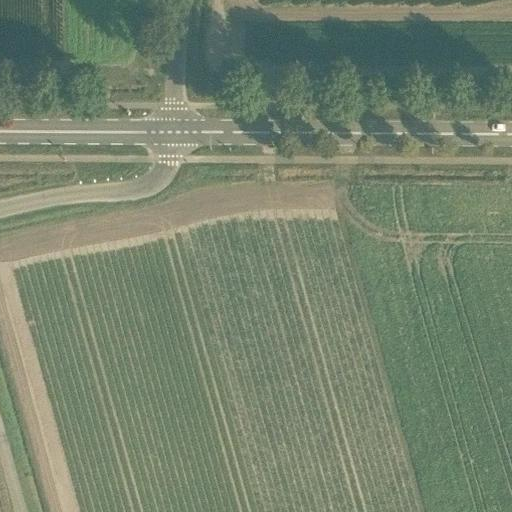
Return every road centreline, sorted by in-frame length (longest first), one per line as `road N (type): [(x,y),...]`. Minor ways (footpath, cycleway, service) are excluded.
road 1 (secondary): [(171,132),(511,134)]
road 2 (unclassified): [(0,210),(67,194),(140,191),(161,178),(171,132)]
road 3 (secondary): [(171,132),(0,131)]
road 4 (unclassified): [(171,132),(181,0)]
